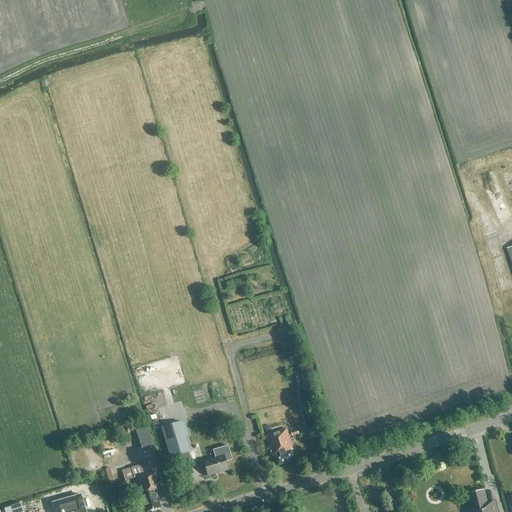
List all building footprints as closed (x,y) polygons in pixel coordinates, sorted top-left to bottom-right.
[(308,410),(303,388),(294,390),(300,412),(308,410)] [(154,443),(151,423),(140,424),(143,444),(154,443)] [(181,423),(162,428),(171,457),(189,451),(185,437),(181,423)] [(277,466),(294,461),(291,451),(293,450),(289,436),(288,436),(286,430),(272,434),(273,435),(266,437),(272,457),(274,456),(277,466)] [(117,467),(122,466),(119,446),(106,448),(108,459),(115,458),(117,467)] [(203,462),(208,477),(228,471),(224,456),(203,462)] [(148,463),(131,469),(122,471),(125,481),(134,479),(139,495),(140,495),(145,511),(147,511),(160,508),(156,498),(159,497),(151,472),(148,463)] [(115,485),(112,475),(107,477),(110,487),(115,485)] [(438,483),(434,492),(443,495),(446,486),(438,483)] [(468,506),(464,507),(465,511),(497,511),(494,501),(486,503),(483,490),(466,495),(468,506)] [(52,511),(83,511),(78,492),(49,501),(52,511)]
